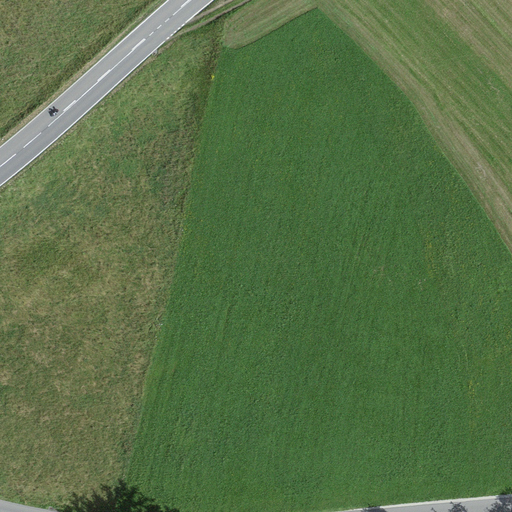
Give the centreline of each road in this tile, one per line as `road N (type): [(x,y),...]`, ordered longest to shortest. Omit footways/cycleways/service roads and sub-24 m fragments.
road 1 (unclassified): [(0,511),(511,508)]
road 2 (secondary): [(0,166),(190,0)]
